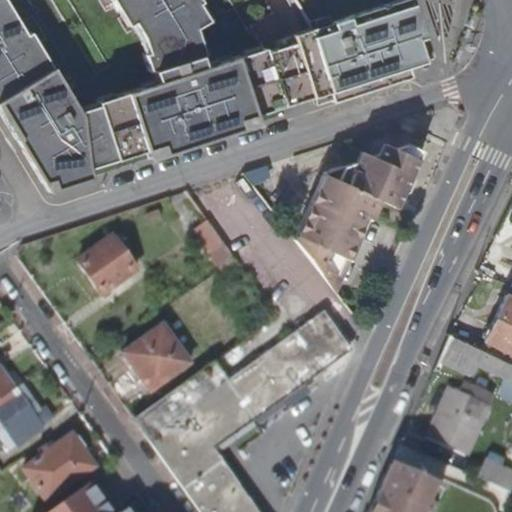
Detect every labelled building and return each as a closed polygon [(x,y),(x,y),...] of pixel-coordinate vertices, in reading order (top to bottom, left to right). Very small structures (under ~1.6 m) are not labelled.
[(0,114),(16,140),(42,183),(52,180),(55,190),(91,178),(89,169),(160,146),(163,155),(205,142),(241,130),(238,121),(274,109),(287,105),(325,92),(328,102),(406,76),(403,67),(421,61),(420,59),(425,57),(435,24),(438,0),(289,0),(308,31),(287,38),(289,42),(262,52),(260,48),(202,70),(198,59),(201,57),(192,32),(208,22),(194,0),(105,0),(114,14),(121,10),(138,40),(144,56),(140,58),(147,76),(151,74),(155,86),(95,105),(97,109),(74,116),(25,36),(20,39),(0,6),(0,114)] [(406,146),(392,152),(415,162),(419,154),(406,146)] [(320,176),(291,239),(330,291),(371,200),(394,211),(399,199),(409,176),(415,162),(392,152),(380,147),(376,157),(320,176)] [(409,176),(399,199),(408,196),(413,185),(409,176)] [(52,180),(42,183),(47,192),(55,190),(52,180)] [(233,260),(205,221),(192,230),(220,269),(233,260)] [(132,272),(109,238),(74,262),(98,296),(132,272)] [(511,295),(507,293),(486,337),(511,349),(511,295)] [(257,312),(264,323),(273,317),(265,306),(257,312)] [(210,362),(131,419),(197,511),(254,511),(211,452),(345,352),(318,315),(225,384),(210,362)] [(187,364),(162,328),(123,356),(147,392),(187,364)] [(511,363),(448,334),(433,368),(438,371),(441,363),(470,377),(477,365),(511,381),(511,363)] [(0,398),(11,390),(0,374),(0,398)] [(457,392),(448,388),(426,437),(463,454),(486,405),(490,395),(462,383),(457,392)] [(40,431),(11,390),(0,398),(0,441),(9,453),(40,431)] [(93,466),(71,435),(23,468),(45,500),(93,466)] [(511,473),(489,464),(482,481),(510,494),(511,481),(511,473)] [(377,490),(367,511),(426,511),(438,487),(396,468),(386,470),(377,490)] [(124,511),(123,510),(119,511),(106,511),(87,484),(46,511),(124,511)]
